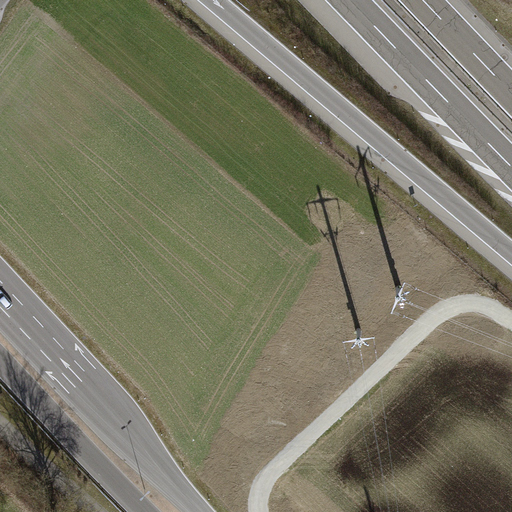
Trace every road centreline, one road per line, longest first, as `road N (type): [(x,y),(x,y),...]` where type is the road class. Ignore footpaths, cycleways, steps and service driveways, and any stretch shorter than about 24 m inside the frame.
road 1 (motorway): [(210,0),(511,255)]
road 2 (track): [(259,511),(280,461),(422,328),(471,306),(511,322)]
road 3 (secondary): [(195,511),(0,293)]
road 4 (motorway): [(350,0),(511,166)]
road 5 (secondary): [(0,358),(147,511)]
road 6 (motorway): [(511,91),(424,0)]
